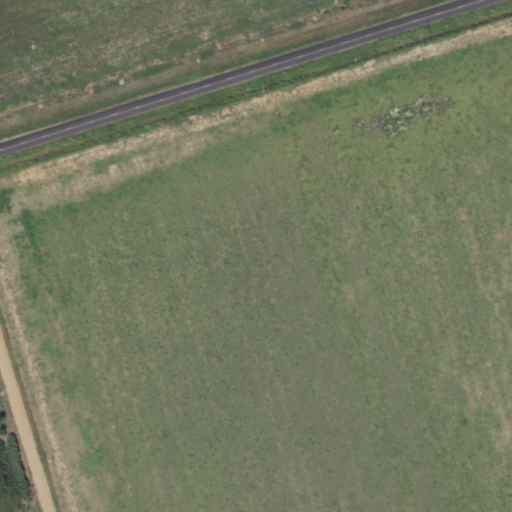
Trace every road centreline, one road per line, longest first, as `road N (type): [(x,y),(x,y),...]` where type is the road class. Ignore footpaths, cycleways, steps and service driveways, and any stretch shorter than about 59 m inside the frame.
road 1 (secondary): [(0,155),(489,0)]
road 2 (residential): [(50,511),(0,336)]
